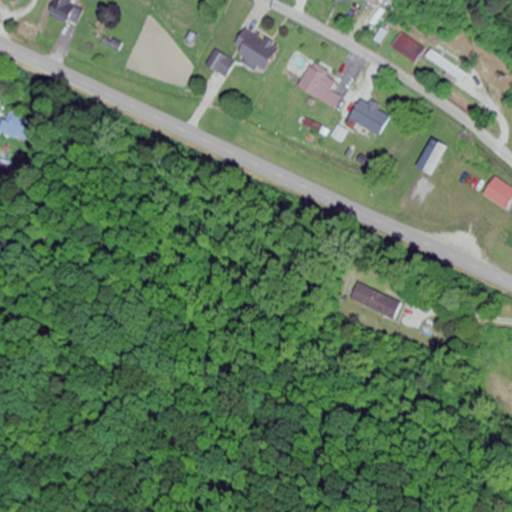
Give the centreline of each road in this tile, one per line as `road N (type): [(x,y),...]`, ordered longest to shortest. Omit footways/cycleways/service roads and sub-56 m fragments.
road 1 (secondary): [(0,44),(511,284)]
road 2 (residential): [(511,165),(364,55),(262,0)]
